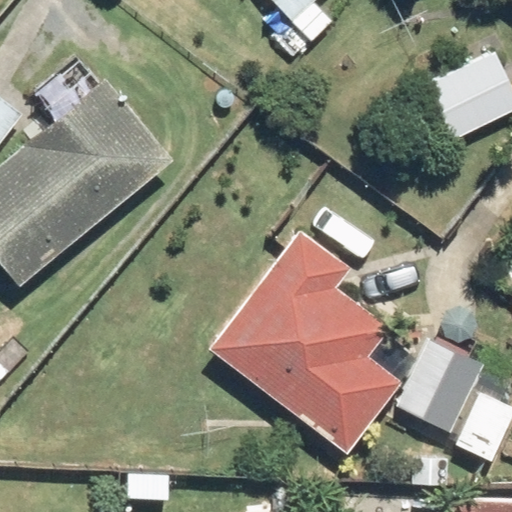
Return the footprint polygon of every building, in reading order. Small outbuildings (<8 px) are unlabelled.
[(312,0),(275,0),(294,18),(312,0)] [(511,107),(511,87),(496,49),(427,77),(451,133),(511,107)] [(106,74),(0,159),(0,259),(14,277),(169,151),(106,74)] [(0,136),(22,105),(0,89),(0,136)] [(294,221),(203,339),(341,444),(397,371),(366,348),(387,321),(332,279),(346,261),(294,221)] [(453,445),(492,461),(511,410),(511,407),(469,390),(483,356),(427,334),(399,403),(460,428),(453,445)] [(295,511),(291,476),(233,483),(236,511),(295,511)] [(511,511),(511,502),(449,498),(448,511),(511,511)]
